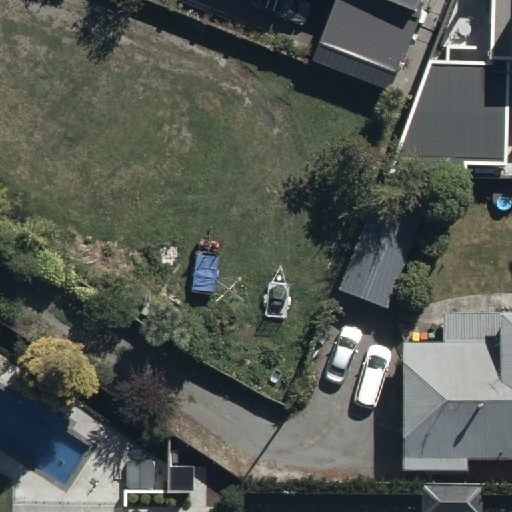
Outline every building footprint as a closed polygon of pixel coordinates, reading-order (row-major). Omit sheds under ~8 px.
[(324,0),(309,52),(384,81),(415,0),(324,0)] [(511,0),(492,0),(491,63),(432,62),(395,161),(505,165),(510,59),(511,58),(511,0)] [(385,305),(426,198),(376,178),(335,286),(385,305)] [(511,448),(511,293),(492,294),(492,330),(398,329),(398,458),(422,458),(422,477),(461,477),(461,458),(465,458),(465,449),(511,448)] [(481,511),(482,487),(422,487),(421,511),(481,511)]
